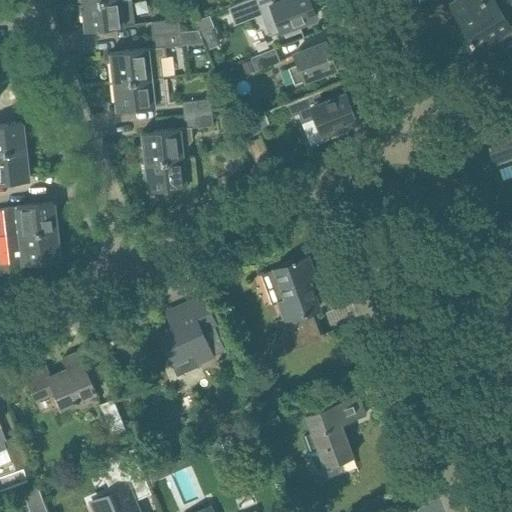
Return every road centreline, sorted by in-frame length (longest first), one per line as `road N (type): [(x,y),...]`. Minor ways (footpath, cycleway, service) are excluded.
road 1 (residential): [(456,511),(334,177)]
road 2 (residential): [(137,268),(31,0)]
road 3 (residential): [(511,366),(417,129)]
road 4 (residential): [(137,268),(334,177)]
road 5 (residential): [(0,331),(137,268)]
road 6 (residential): [(417,129),(368,0)]
